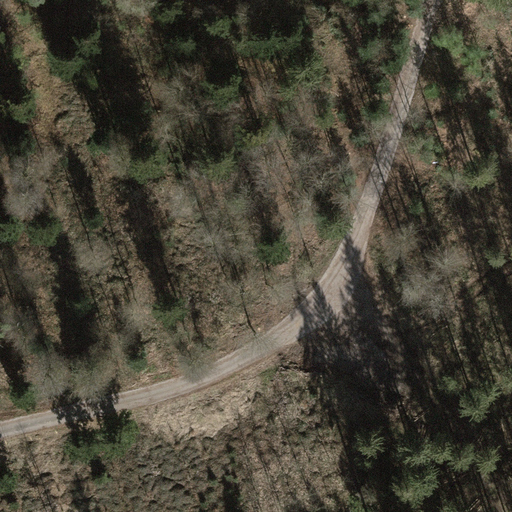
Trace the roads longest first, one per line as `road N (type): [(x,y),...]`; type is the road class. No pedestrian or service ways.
road 1 (track): [(0,428),(219,366),(342,290),(432,0)]
road 2 (track): [(342,290),(403,345),(511,502)]
